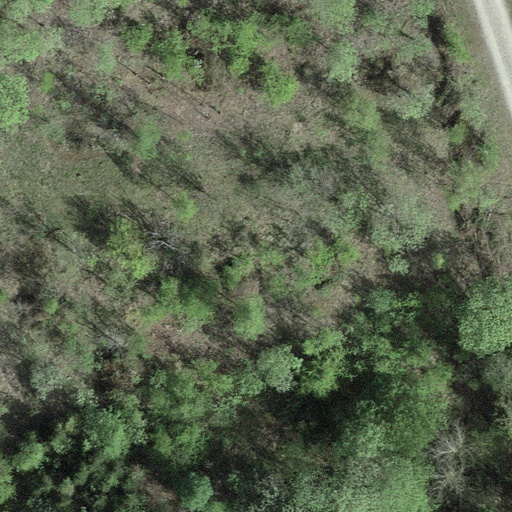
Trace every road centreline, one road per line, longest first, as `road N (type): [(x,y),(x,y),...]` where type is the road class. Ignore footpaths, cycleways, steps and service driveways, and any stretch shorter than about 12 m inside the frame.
road 1 (track): [(511,210),(0,385)]
road 2 (track): [(246,0),(0,82)]
